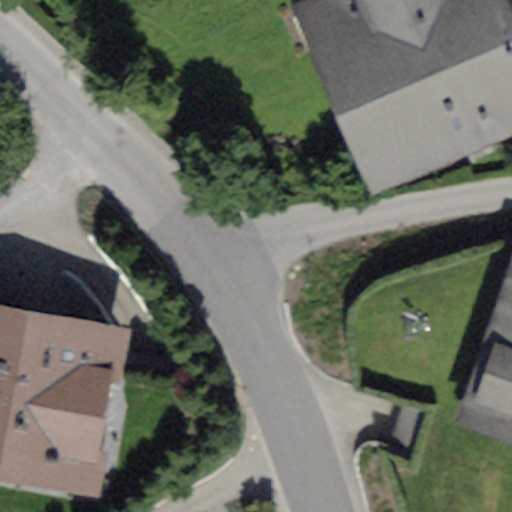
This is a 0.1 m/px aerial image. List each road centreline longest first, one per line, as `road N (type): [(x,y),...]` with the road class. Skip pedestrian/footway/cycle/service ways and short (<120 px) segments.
road 1 (residential): [(0,45),(180,219),(213,266)]
road 2 (residential): [(213,266),(421,218),(511,212)]
road 3 (residential): [(213,266),(239,303),(321,511)]
